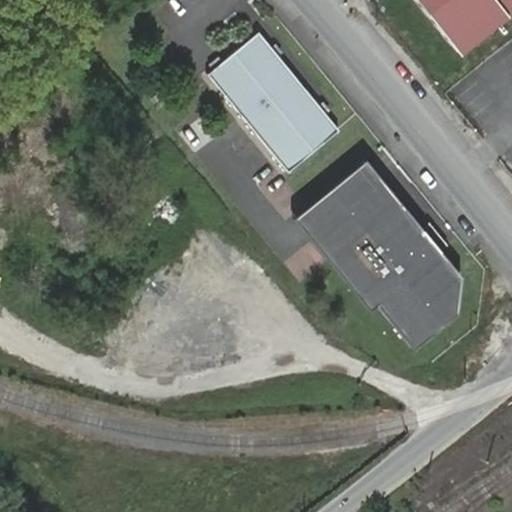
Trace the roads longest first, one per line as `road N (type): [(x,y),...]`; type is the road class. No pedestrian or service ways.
road 1 (unclassified): [(511,240),(318,0)]
road 2 (unclassified): [(340,511),(511,377)]
